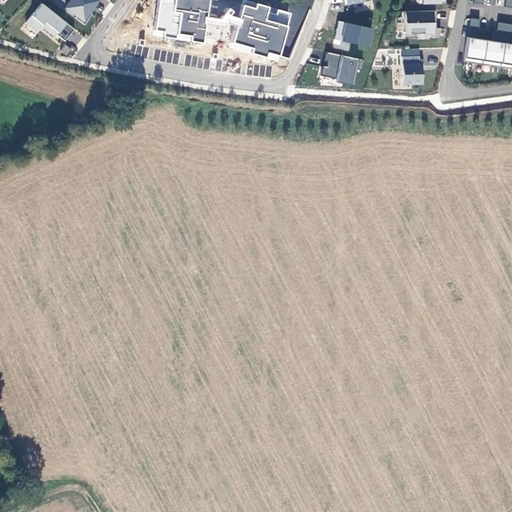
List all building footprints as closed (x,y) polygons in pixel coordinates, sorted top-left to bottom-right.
[(91,15),(87,13),(96,0),(70,0),(71,0),(65,8),(76,16),(74,19),(84,26),(91,15)] [(204,39),(231,44),(229,47),(278,61),(291,13),(244,0),(242,0),(242,4),(226,0),(157,0),(154,29),(153,35),(203,43),(204,39)] [(26,23),(36,32),(41,27),(54,37),(56,35),(65,24),(41,4),(26,23)] [(437,14),(404,15),(405,21),(407,23),(407,38),(431,37),(431,41),(441,41),(442,32),(438,32),(435,32),(435,24),(437,24),(437,14)] [(338,22),(334,40),(368,47),(371,30),(338,22)] [(466,65),(485,68),(488,44),(476,42),(477,37),(480,37),(482,23),(472,22),(466,65)] [(74,30),(65,24),(56,35),(64,42),(74,30)] [(485,68),(503,71),(509,27),(500,26),(498,40),(501,40),(501,45),(488,44),(485,68)] [(511,27),(509,27),(503,71),(511,72),(511,46),(511,47),(511,46),(511,27)] [(60,52),(69,56),(72,48),(63,45),(60,52)] [(362,61),(326,53),(324,62),(327,62),(326,68),(322,67),(320,76),(335,79),(335,83),(351,87),(355,70),(360,71),(362,61)] [(421,68),(421,60),(404,61),(405,88),(424,87),(423,67),(421,68)]
